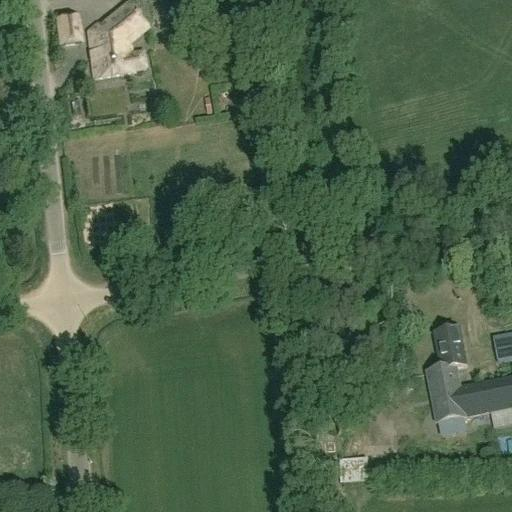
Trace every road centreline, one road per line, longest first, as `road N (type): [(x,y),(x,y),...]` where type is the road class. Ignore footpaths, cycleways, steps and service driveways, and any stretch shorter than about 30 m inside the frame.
road 1 (unclassified): [(511,221),(63,303)]
road 2 (unclassified): [(63,303),(32,0)]
road 3 (residential): [(76,511),(63,303)]
